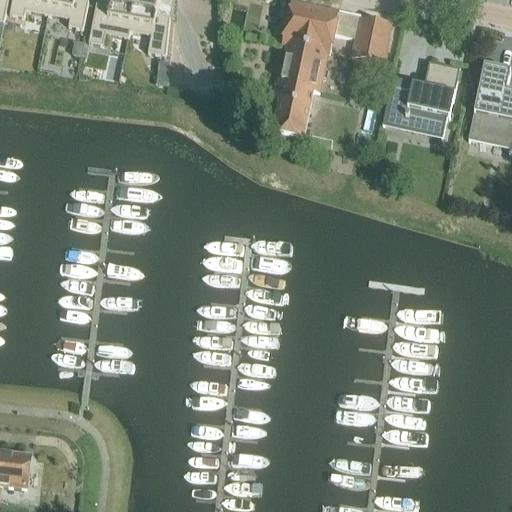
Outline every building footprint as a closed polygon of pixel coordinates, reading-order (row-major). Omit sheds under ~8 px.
[(0,0),(0,25),(4,26),(9,0),(0,0)] [(13,0),(10,18),(25,21),(26,14),(48,18),(51,0),(13,0)] [(51,0),(48,18),(70,23),(69,30),(83,33),(89,5),(76,2),(76,0),(51,0)] [(97,7),(89,46),(104,49),(106,37),(129,42),(130,35),(129,35),(136,0),(111,0),(110,9),(97,7)] [(136,0),(129,35),(130,35),(151,39),(148,56),(166,59),(170,21),(157,19),(160,0),(136,0)] [(283,88),(273,135),(304,142),(313,95),(317,95),(326,55),(331,56),(335,35),(339,15),(291,5),(282,46),(287,47),(279,87),(283,88)] [(361,20),(352,61),(357,62),(353,79),(380,84),(393,27),(361,20)] [(86,47),(76,45),(73,58),(83,60),(86,47)] [(393,81),(383,130),(384,130),(387,118),(406,122),(404,129),(442,137),(441,142),(443,142),(447,121),(450,121),(460,73),(429,66),(429,67),(430,68),(426,88),(413,86),(411,95),(392,91),(394,82),(393,81)] [(485,69),(469,144),(470,144),(471,139),(511,147),(511,95),(507,94),(511,74),(485,69)] [(30,461),(6,458),(0,457),(0,489),(27,493),(30,461)]
